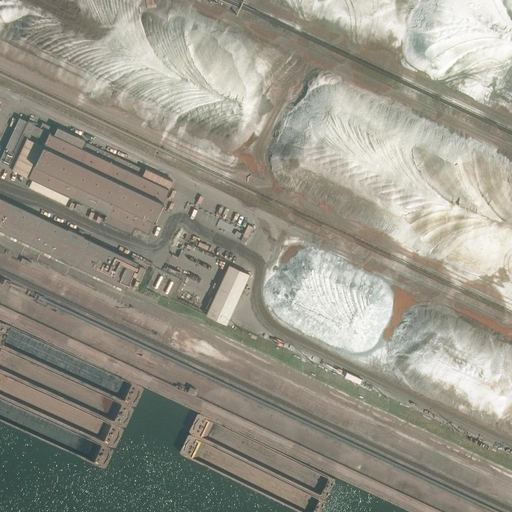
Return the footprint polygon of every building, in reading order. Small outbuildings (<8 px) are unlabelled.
[(120,72),(139,67),(136,57),(142,56),(140,50),(149,47),(147,43),(134,46),(136,51),(121,55),(123,66),(115,68),(116,72),(120,71),(120,72)] [(19,117),(0,158),(0,165),(11,171),(12,169),(28,176),(107,213),(103,220),(131,233),(135,226),(148,233),(169,188),(166,187),(168,181),(154,175),(154,174),(101,149),(87,142),(84,148),(80,146),(82,140),(60,130),(57,136),(49,132),(51,126),(42,122),(40,127),(33,124),(19,117)] [(0,197),(0,229),(55,255),(55,256),(71,264),(72,263),(126,288),(137,264),(138,262),(84,237),(85,236),(68,228),(68,229),(0,197)] [(180,253),(185,243),(179,240),(174,250),(180,253)] [(228,265),(206,314),(228,324),(250,275),(228,265)]
